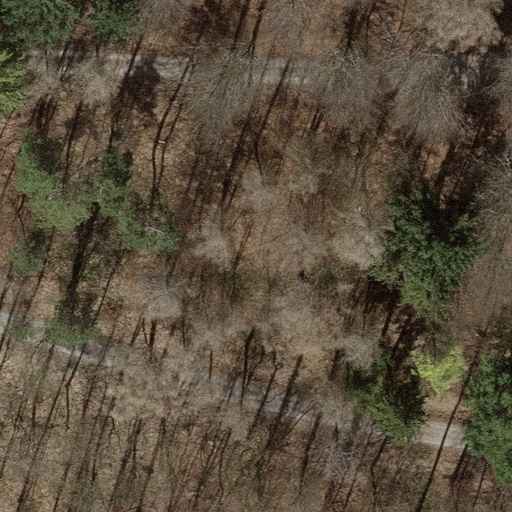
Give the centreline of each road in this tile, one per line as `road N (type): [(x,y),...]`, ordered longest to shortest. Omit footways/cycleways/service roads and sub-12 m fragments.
road 1 (track): [(0,327),(347,416),(511,441)]
road 2 (track): [(511,56),(261,80),(0,50)]
